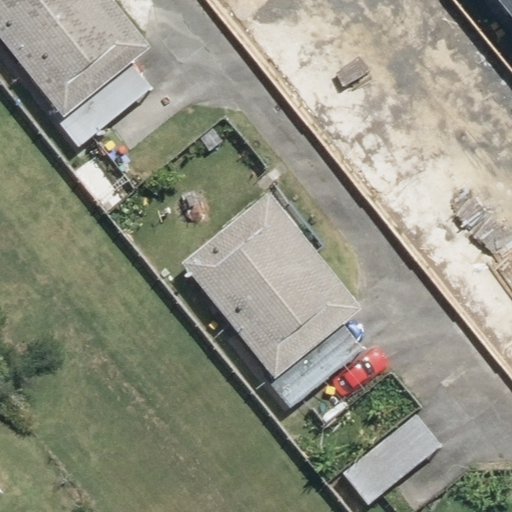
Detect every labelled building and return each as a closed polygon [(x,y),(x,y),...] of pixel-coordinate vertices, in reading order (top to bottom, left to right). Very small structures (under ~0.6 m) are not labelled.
[(133,0),(0,0),(0,20),(74,111),(164,37),(133,0)] [(511,0),(501,0),(511,13),(511,0)] [(279,185),(190,257),(285,372),(374,300),(279,185)] [(423,411),(348,469),(374,502),(449,444),(423,411)] [(0,465),(0,492),(13,482),(0,465)]
